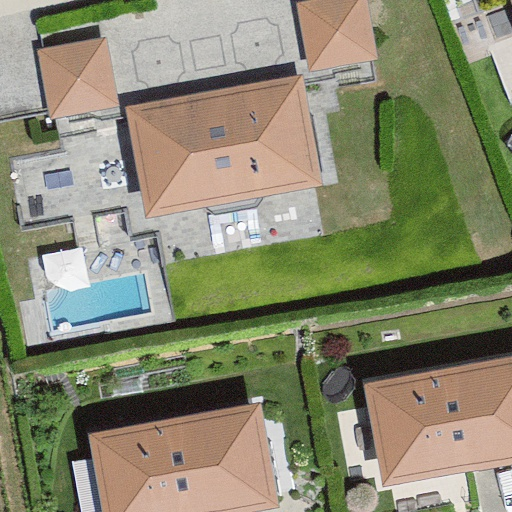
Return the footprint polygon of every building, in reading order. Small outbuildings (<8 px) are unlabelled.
[(379,0),(333,0),(313,4),(325,66),(390,54),(379,0)] [(116,39),(53,52),(66,115),(129,102),(116,39)] [(317,76),(146,109),(165,209),(336,175),(317,76)] [(511,458),(511,359),(385,383),(403,479),(511,458)] [(122,511),(214,511),(288,499),(271,405),(108,434),(122,511)]
